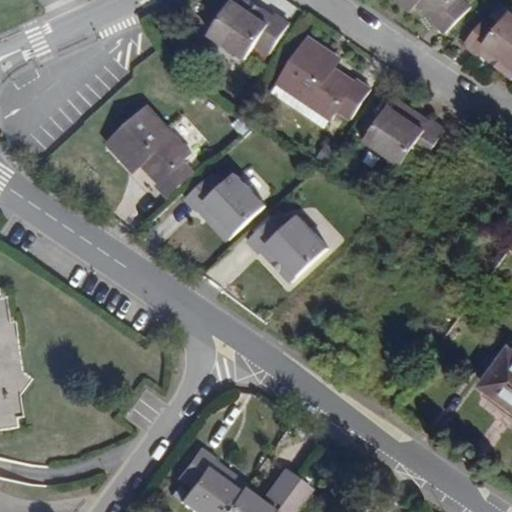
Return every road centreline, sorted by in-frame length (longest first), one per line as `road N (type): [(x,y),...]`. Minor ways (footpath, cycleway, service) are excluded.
road 1 (residential): [(491,511),(209,316)]
road 2 (residential): [(209,316),(0,185)]
road 3 (residential): [(325,0),(507,127),(511,123)]
road 4 (residential): [(109,511),(195,382),(209,316)]
road 5 (residential): [(132,0),(0,60)]
